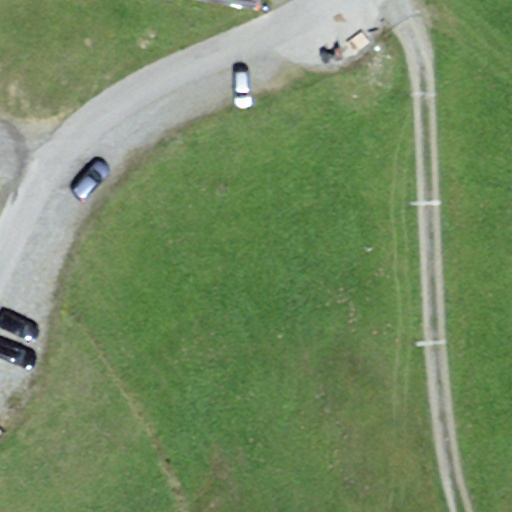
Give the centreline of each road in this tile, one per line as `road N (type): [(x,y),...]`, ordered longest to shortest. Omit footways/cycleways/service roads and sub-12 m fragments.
road 1 (track): [(464,511),(434,354),(435,62),(356,0)]
road 2 (track): [(354,0),(218,47),(124,104),(40,172),(0,263)]
